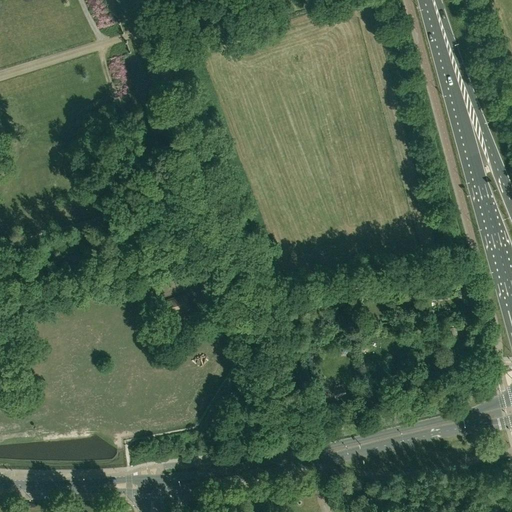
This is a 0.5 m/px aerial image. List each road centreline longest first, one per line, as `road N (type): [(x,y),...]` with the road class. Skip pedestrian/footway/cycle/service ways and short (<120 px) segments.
road 1 (residential): [(0,306),(219,231),(220,209),(149,29)]
road 2 (tertiary): [(511,398),(248,465),(154,478)]
road 3 (tertiary): [(165,489),(511,421)]
road 4 (primary): [(427,0),(511,305)]
road 5 (track): [(0,248),(130,203),(139,161),(105,68)]
road 6 (track): [(221,227),(299,436)]
road 7 (primary): [(511,199),(436,0)]
road 8 (secondary): [(511,119),(465,0)]
